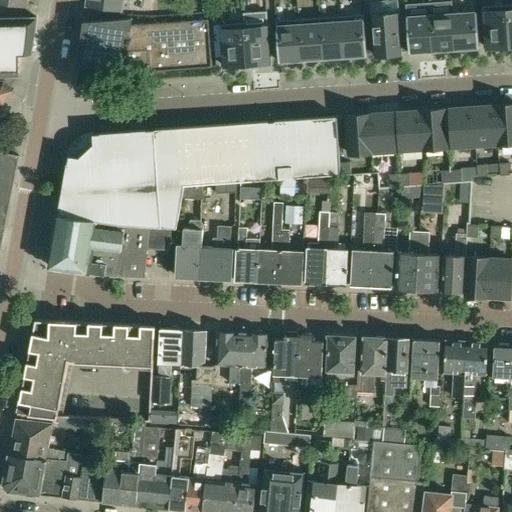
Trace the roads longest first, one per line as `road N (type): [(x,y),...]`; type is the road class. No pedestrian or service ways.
road 1 (residential): [(511,318),(441,325),(135,310),(90,291),(10,284)]
road 2 (residential): [(42,98),(124,110),(511,82)]
road 3 (residential): [(10,284),(42,98)]
